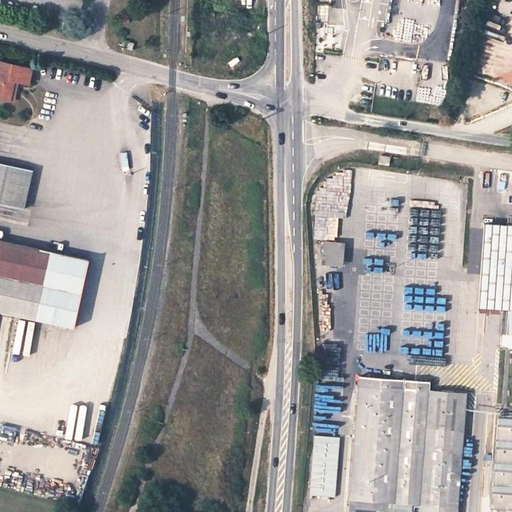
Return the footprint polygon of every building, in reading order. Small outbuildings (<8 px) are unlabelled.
[(0,97),(8,100),(12,80),(17,81),(28,83),(31,70),(0,62),(0,97)] [(12,80),(8,100),(7,102),(12,103),(17,81),(12,80)] [(380,156),(379,164),(388,165),(389,158),(380,156)] [(132,159),(126,160),(129,173),(135,172),(132,159)] [(31,171),(0,164),(0,202),(23,208),(31,171)] [(511,226),(483,224),(478,307),(511,309),(511,226)] [(84,257),(0,239),(0,309),(71,325),(84,257)] [(328,240),(325,264),(346,266),(349,242),(328,240)] [(359,386),(349,511),(411,511),(412,505),(419,505),(457,508),(466,394),(359,386)] [(511,419),(499,418),(492,508),(511,508),(511,419)] [(318,478),(316,495),(332,497),(333,479),(318,478)]
